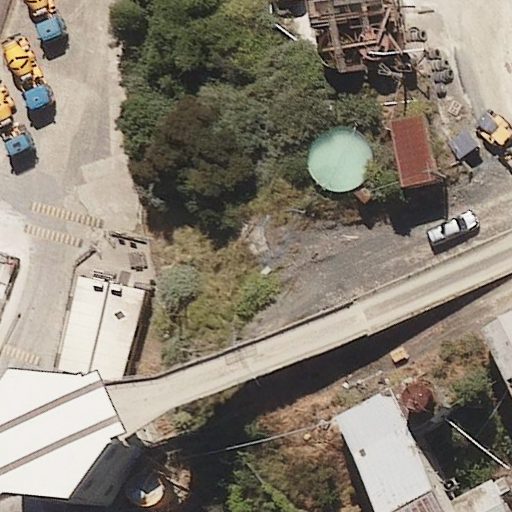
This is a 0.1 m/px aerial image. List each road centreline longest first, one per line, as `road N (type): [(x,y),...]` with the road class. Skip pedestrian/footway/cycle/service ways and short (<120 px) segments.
road 1 (track): [(152,408),(511,249)]
road 2 (track): [(318,392),(511,298)]
